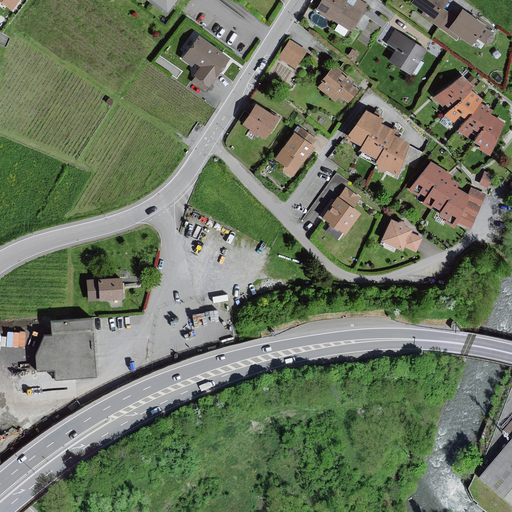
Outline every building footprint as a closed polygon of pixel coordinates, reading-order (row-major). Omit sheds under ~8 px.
[(176,0),(154,0),(169,10),(176,0)] [(324,0),(318,9),(351,31),(368,6),(358,0),(357,0),(353,6),(345,1),(345,0),(324,0)] [(460,35),(472,43),(477,37),(484,42),(488,43),(491,38),(490,33),(484,29),(486,25),(475,17),(464,10),(457,19),(443,9),(448,0),(447,0),(416,0),(414,3),(425,11),(422,15),(456,40),(460,35)] [(412,73),(426,50),(396,32),(389,43),(398,49),(391,60),(412,73)] [(227,56),(197,36),(182,56),(199,67),(189,81),(203,90),(227,56)] [(307,51),(290,40),(279,57),(294,66),(298,59),(301,61),(307,51)] [(353,80),(336,66),(333,70),(331,68),(322,79),(324,80),(320,86),(336,98),(340,92),(348,99),(356,89),(350,84),(353,80)] [(468,135),(473,127),(479,130),(475,141),(481,144),(480,148),(490,153),(504,121),(490,114),(491,110),(479,103),(481,99),(470,89),(472,87),(463,76),(435,96),(442,104),(445,102),(451,108),(446,114),(454,121),(460,113),(467,118),(458,129),(468,135)] [(277,118),(255,104),(244,121),(266,136),(277,118)] [(376,115),(364,110),(350,137),(365,144),(362,149),(379,157),(377,162),(394,171),(409,143),(392,134),(395,130),(393,129),(379,122),(381,118),(376,115)] [(292,175),(314,146),(312,144),(316,138),(302,127),(296,135),(294,134),(276,158),(286,165),(283,169),(292,175)] [(432,162),(410,189),(427,199),(425,203),(432,207),(433,205),(444,210),(441,214),(448,218),(447,222),(454,227),(458,220),(472,227),(483,194),(472,188),(468,196),(456,188),(458,184),(450,179),(451,176),(432,162)] [(493,175),(485,172),(481,183),(488,186),(493,175)] [(338,198),(323,219),(345,234),(360,214),(352,208),(360,198),(347,188),(339,199),(338,198)] [(416,251),(421,238),(411,233),(412,230),(393,220),(383,240),(403,250),(405,246),(416,251)] [(121,278),(89,281),(90,300),(123,298),(121,278)] [(96,376),(93,319),(53,322),(53,335),(44,336),(36,355),(38,370),(55,369),(56,379),(96,376)] [(28,344),(29,329),(11,328),(10,343),(28,344)] [(511,441),(480,480),(511,506),(511,421),(503,432),(511,439),(511,441)]
